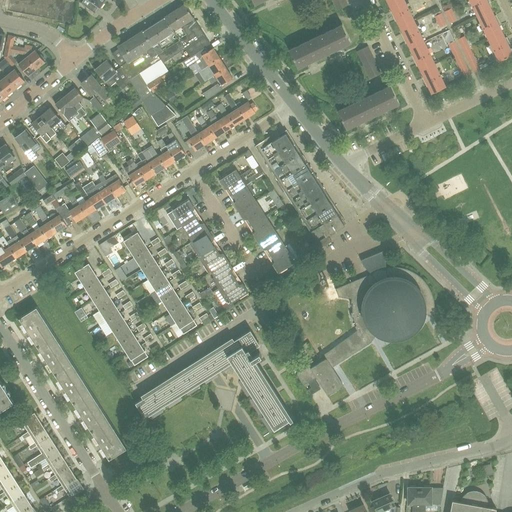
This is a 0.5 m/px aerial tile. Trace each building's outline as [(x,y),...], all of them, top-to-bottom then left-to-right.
[(11,0),(10,9),(23,11),(24,0),(11,0)] [(24,0),(23,11),(31,13),(33,0),(24,0)] [(33,0),(31,13),(40,15),(43,0),(33,0)] [(43,0),(40,15),(49,16),(52,0),(43,0)] [(57,0),(52,0),(49,16),(57,18),(57,21),(61,1),(57,0)] [(345,0),(335,5),(337,10),(348,5),(345,0)] [(404,0),(398,0),(389,4),(393,11),(391,12),(395,21),(397,20),(400,26),(414,20),(404,0)] [(469,0),(477,16),(491,9),(488,3),(490,2),(488,0),(469,0)] [(61,1),(58,21),(70,23),(74,3),(61,1)] [(445,11),(451,8),(452,8),(450,3),(443,6),(445,11)] [(185,4),(165,17),(185,49),(190,56),(205,47),(210,43),(185,4)] [(451,8),(445,11),(450,23),(456,20),(451,8)] [(491,9),(477,16),(488,38),(502,31),(499,25),(500,24),(496,15),(494,16),(491,9)] [(441,13),(435,16),(441,28),(447,25),(441,13)] [(165,17),(142,31),(161,59),(163,63),(185,49),(165,17)] [(414,20),(400,26),(403,33),(401,34),(406,43),(408,42),(411,48),(424,42),(414,20)] [(316,37),(324,55),(351,42),(342,24),(316,37)] [(159,76),(168,71),(163,63),(161,59),(142,31),(118,47),(124,55),(128,61),(120,66),(129,80),(131,83),(139,95),(143,101),(143,102),(151,115),(153,118),(155,122),(158,126),(176,115),(168,108),(166,106),(166,105),(156,95),(153,93),(153,92),(154,92),(147,85),(159,76)] [(502,31),(488,38),(499,61),(511,54),(511,52),(509,47),(511,46),(507,37),(505,38),(502,31)] [(450,32),(442,35),(445,42),(453,38),(450,32)] [(464,36),(458,39),(463,50),(470,47),(464,36)] [(316,37),(289,50),(298,68),(324,55),(316,37)] [(454,41),(448,44),(454,55),(460,52),(454,41)] [(424,42),(411,48),(414,55),(412,56),(416,65),(418,64),(421,70),(435,64),(424,42)] [(11,55),(12,52),(13,46),(7,45),(4,57),(5,58),(7,59),(11,55)] [(24,54),(27,57),(37,68),(45,61),(44,60),(45,59),(41,55),(40,55),(35,50),(32,46),(27,45),(26,48),(25,48),(19,47),(17,53),(24,54)] [(368,46),(357,51),(360,57),(371,52),(368,46)] [(190,56),(185,60),(188,64),(197,58),(203,68),(220,58),(213,48),(208,51),(205,47),(190,56)] [(470,47),(463,50),(469,61),(475,58),(470,47)] [(371,52),(360,57),(362,62),(373,57),(371,52)] [(460,52),(454,55),(459,66),(465,63),(460,52)] [(28,75),(32,72),(33,74),(38,70),(37,68),(27,57),(19,64),(28,75)] [(373,57),(362,62),(365,68),(376,62),(373,57)] [(7,59),(5,58),(0,62),(0,67),(1,69),(3,67),(9,62),(7,59)] [(220,58),(203,68),(201,70),(207,80),(210,78),(226,68),(220,58)] [(120,66),(115,70),(107,60),(95,69),(109,86),(115,81),(122,90),(131,83),(129,80),(120,66)] [(376,62),(365,68),(368,73),(379,68),(376,62)] [(435,64),(421,70),(424,77),(423,77),(427,87),(429,86),(432,93),(446,86),(435,64)] [(226,68),(210,78),(213,83),(218,80),(222,85),(233,78),(226,68)] [(379,68),(368,73),(370,79),(381,73),(379,68)] [(15,69),(7,76),(16,88),(25,81),(15,69)] [(101,87),(97,82),(91,75),(81,83),(91,96),(97,91),(105,100),(111,95),(103,86),(101,87)] [(7,76),(0,81),(0,86),(7,95),(16,88),(7,76)] [(162,80),(159,76),(147,85),(154,92),(165,85),(162,80)] [(203,93),(207,99),(222,90),(218,84),(203,93)] [(391,85),(364,98),(373,116),(400,103),(391,85)] [(70,92),(65,96),(82,116),(86,113),(82,108),(83,107),(78,101),(83,97),(75,88),(74,86),(69,90),(70,92)] [(248,90),(243,93),(248,100),(252,97),(248,90)] [(175,95),(173,92),(171,93),(166,96),(171,103),(177,99),(175,95)] [(229,94),(225,96),(234,111),(228,114),(235,125),(245,119),(238,108),(229,94)] [(143,101),(139,95),(126,106),(131,111),(142,101),(143,101)] [(65,96),(61,99),(60,98),(55,102),(56,104),(62,112),(64,114),(68,119),(73,115),(74,114),(79,119),(82,116),(65,96)] [(94,97),(90,101),(98,111),(103,107),(94,97)] [(364,98),(338,111),(346,128),(373,116),(364,98)] [(249,102),(238,108),(245,119),(255,112),(255,111),(258,109),(253,103),(250,104),(249,102)] [(221,103),(217,106),(221,113),(225,110),(221,103)] [(42,115),(41,115),(51,127),(56,123),(62,130),(67,126),(61,118),(60,119),(51,108),(47,111),(45,109),(40,113),(42,115)] [(140,108),(133,114),(135,117),(142,111),(140,108)] [(122,110),(121,109),(116,113),(121,119),(125,116),(126,115),(122,110)] [(211,110),(207,112),(211,119),(210,120),(212,125),(208,127),(215,138),(225,131),(218,121),(211,110)] [(37,119),(32,123),(42,134),(41,135),(46,142),(51,138),(50,137),(56,133),(51,127),(41,115),(40,113),(35,117),(37,119)] [(228,114),(218,121),(225,131),(235,125),(228,114)] [(193,137),(188,140),(195,150),(205,144),(198,133),(187,115),(181,119),(193,137)] [(201,116),(196,119),(201,126),(205,123),(201,116)] [(104,119),(92,129),(99,137),(111,127),(104,119)] [(124,128),(120,122),(114,127),(117,132),(124,128)] [(208,127),(198,133),(205,144),(215,138),(208,127)] [(36,143),(32,137),(26,129),(26,130),(24,130),(22,131),(21,133),(15,138),(21,146),(25,151),(24,152),(31,162),(38,157),(31,147),(36,143)] [(116,133),(114,130),(101,138),(103,142),(108,149),(111,148),(122,141),(117,133),(116,133)] [(91,144),(96,140),(89,132),(80,139),(87,147),(91,144)] [(172,142),(166,146),(175,160),(186,154),(172,132),(167,135),(172,142)] [(270,136),(256,145),(265,160),(291,143),(285,133),(274,141),(270,136)] [(98,138),(96,140),(91,144),(100,156),(107,151),(98,138)] [(75,157),(87,147),(80,139),(68,148),(75,157)] [(162,139),(157,142),(162,148),(160,149),(163,154),(159,156),(166,167),(175,160),(166,146),(162,139)] [(291,143),(265,160),(272,171),(299,154),(292,143),(291,143)] [(6,145),(0,148),(0,155),(10,169),(14,167),(11,162),(12,161),(11,159),(14,157),(6,145)] [(152,145),(147,148),(152,155),(150,156),(153,160),(149,163),(156,173),(166,167),(159,156),(152,145)] [(86,164),(92,160),(87,151),(80,156),(86,164)] [(142,161),(136,164),(139,169),(146,179),(156,173),(149,163),(142,152),(138,154),(142,161)] [(63,153),(54,160),(61,168),(70,161),(63,153)] [(299,154),(272,171),(278,181),(305,164),(299,154)] [(0,155),(0,167),(2,166),(6,172),(10,169),(0,155)] [(248,158),(246,159),(253,170),(260,166),(252,155),(248,158)] [(136,186),(146,179),(139,169),(136,164),(132,158),(127,161),(134,172),(129,175),(136,186)] [(85,169),(78,159),(65,168),(71,178),(85,169)] [(305,164),(278,181),(285,191),(312,174),(305,164)] [(35,166),(25,174),(38,190),(47,183),(35,166)] [(232,195),(249,184),(264,174),(260,166),(253,170),(251,172),(249,170),(239,176),(236,170),(228,175),(227,173),(219,179),(225,188),(227,187),(232,195)] [(26,175),(23,168),(7,179),(11,185),(26,175)] [(116,196),(126,190),(116,174),(106,180),(109,185),(116,196)] [(312,174),(285,191),(291,201),(318,184),(312,174)] [(109,185),(106,180),(102,175),(98,177),(102,183),(96,186),(106,202),(116,196),(109,185)] [(89,198),(96,209),(106,202),(96,186),(92,181),(88,184),(94,195),(89,198)] [(84,201),(79,204),(86,215),(96,209),(89,198),(79,182),(74,185),(84,201)] [(239,211),(255,201),(252,196),(255,194),(249,184),(232,195),(237,203),(235,204),(239,211)] [(318,184),(291,201),(298,212),(325,194),(318,184)] [(76,222),(86,215),(79,204),(72,193),(67,197),(75,207),(69,211),(64,203),(62,204),(64,208),(62,210),(65,215),(66,215),(68,217),(72,215),(76,222)] [(0,204),(6,214),(20,205),(13,194),(0,202),(0,204)] [(325,194),(298,212),(304,222),(331,204),(325,194)] [(47,206),(56,200),(53,195),(43,200),(47,206)] [(184,225),(197,217),(192,209),(194,207),(188,198),(180,204),(181,205),(173,210),(180,220),(184,225)] [(37,200),(28,206),(32,211),(35,209),(40,206),(40,205),(37,200)] [(251,225),(264,217),(261,211),(262,211),(255,201),(239,211),(244,218),(246,217),(251,225)] [(49,218),(48,219),(56,232),(67,225),(61,217),(65,215),(62,210),(64,208),(62,204),(55,209),(58,213),(56,214),(55,213),(54,213),(53,213),(50,215),(49,216),(49,217),(49,218)] [(304,222),(310,232),(338,215),(331,204),(304,222)] [(40,206),(35,209),(44,224),(40,227),(47,238),(56,232),(48,219),(40,206)] [(30,212),(24,216),(32,228),(38,224),(30,212)] [(311,245),(310,246),(328,235),(344,225),(338,215),(310,232),(304,235),(311,245)] [(193,241),(209,231),(204,224),(202,225),(197,217),(184,225),(187,231),(186,231),(193,241)] [(259,242),(275,231),(268,222),(264,217),(251,225),(256,233),(254,234),(259,242)] [(20,218),(14,222),(24,237),(20,240),(27,251),(37,244),(30,234),(20,218)] [(155,221),(154,222),(158,230),(163,227),(160,224),(158,220),(155,221)] [(10,225),(4,229),(11,239),(7,242),(17,257),(27,251),(20,240),(10,225)] [(40,227),(30,234),(37,244),(47,238),(40,227)] [(199,258),(216,247),(211,239),(213,238),(209,231),(193,241),(189,243),(199,258)] [(270,255),(284,247),(280,242),(281,241),(275,231),(259,242),(263,249),(265,247),(270,255)] [(137,232),(124,241),(135,257),(148,249),(137,232)] [(328,235),(310,246),(314,252),(331,241),(328,235)] [(0,241),(1,243),(0,244),(0,263),(2,267),(17,257),(7,242),(3,236),(0,237),(0,241)] [(160,241),(158,237),(151,242),(153,246),(160,241)] [(289,243),(284,247),(270,255),(275,263),(273,265),(279,274),(288,269),(287,267),(294,262),(290,255),(295,252),(289,243)] [(209,273),(212,271),(228,261),(224,254),(221,255),(216,247),(199,258),(209,273)] [(167,252),(165,248),(158,253),(160,256),(167,252)] [(148,249),(135,257),(141,268),(155,259),(148,249)] [(386,267),(385,255),(382,249),(360,258),(363,265),(371,273),(365,277),(364,276),(358,280),(357,279),(350,283),(350,282),(335,288),(338,296),(351,299),(351,303),(352,303),(352,305),(352,307),(352,310),(352,312),(350,312),(351,317),(353,317),(354,320),(355,322),(356,325),(355,326),(357,330),(301,371),(297,365),(292,367),(296,374),(304,385),(317,377),(328,395),(343,385),(332,367),(353,354),(369,344),(371,343),(376,335),(378,336),(380,337),(381,338),(383,339),(384,339),(386,340),(388,340),(390,340),(393,341),(396,341),(398,340),(400,340),(401,340),(403,339),(405,339),(407,338),(409,337),(411,336),(413,335),(414,333),(416,332),(417,331),(419,329),(420,328),(421,326),(422,324),(424,322),(424,320),(425,318),(426,314),(432,315),(434,307),(433,306),(434,299),(432,299),(431,291),(430,292),(427,284),(426,285),(422,278),(421,279),(416,273),(415,274),(409,269),(408,270),(402,267),(401,268),(393,266),(393,268),(386,267)] [(178,251),(173,254),(178,260),(182,258),(178,251)] [(155,259),(141,268),(148,279),(162,270),(155,259)] [(174,263),(172,259),(165,263),(167,267),(174,263)] [(218,289),(236,278),(231,270),(233,268),(228,261),(212,271),(215,276),(212,279),(218,289)] [(89,263),(75,272),(86,289),(99,280),(89,263)] [(104,276),(111,272),(109,268),(102,272),(104,276)] [(162,270),(148,279),(155,290),(169,281),(162,270)] [(181,274),(179,270),(172,274),(174,278),(181,274)] [(236,278),(218,289),(225,298),(228,296),(232,302),(239,297),(240,299),(249,293),(243,284),(241,286),(236,278)] [(112,287),(118,283),(116,279),(109,283),(112,287)] [(99,280),(86,289),(92,299),(106,291),(99,280)] [(169,281),(155,290),(162,301),(176,292),(169,281)] [(188,284),(186,281),(179,285),(181,289),(188,284)] [(199,295),(202,299),(213,292),(210,287),(199,295)] [(118,298),(125,293),(123,290),(116,294),(118,298)] [(106,291),(92,299),(99,310),(113,301),(106,291)] [(176,292),(162,301),(169,312),(183,303),(176,292)] [(195,295),(193,292),(186,296),(188,300),(195,295)] [(113,301),(99,310),(106,321),(120,312),(113,301)] [(125,309),(132,305),(130,301),(123,305),(125,309)] [(202,306),(200,302),(192,307),(195,311),(202,306)] [(183,303),(169,312),(176,322),(189,314),(183,303)] [(37,307),(19,318),(37,346),(55,335),(37,307)] [(120,312),(106,321),(113,332),(127,323),(120,312)] [(209,317),(207,313),(199,318),(202,322),(209,317)] [(189,314),(176,322),(183,334),(197,325),(189,314)] [(139,331),(146,326),(144,322),(137,327),(139,331)] [(127,323),(113,332),(120,343),(134,334),(127,323)] [(254,364),(257,362),(255,360),(262,356),(259,352),(253,356),(250,351),(260,344),(251,329),(218,350),(222,357),(227,365),(235,361),(241,371),(239,373),(274,429),(289,419),(254,364)] [(146,341),(153,337),(150,333),(143,338),(146,341)] [(134,334),(120,343),(127,354),(140,345),(134,334)] [(55,335),(37,346),(55,374),(73,363),(55,335)] [(160,348),(158,345),(157,344),(150,349),(152,353),(160,348)] [(140,345),(127,354),(134,365),(148,356),(140,345)] [(222,357),(218,350),(205,358),(135,403),(145,418),(215,373),(227,365),(222,357)] [(73,363),(55,374),(73,402),(91,391),(73,363)] [(0,380),(0,410),(14,402),(0,380)] [(307,390),(310,395),(316,392),(312,387),(307,390)] [(91,391),(73,402),(91,431),(109,420),(91,391)] [(35,412),(15,425),(17,428),(23,424),(28,431),(22,435),(22,436),(42,423),(35,412)] [(109,420),(91,431),(109,459),(127,448),(109,420)] [(42,423),(22,436),(24,439),(30,435),(35,442),(48,434),(42,423)] [(55,444),(48,434),(35,442),(29,446),(29,447),(30,449),(37,445),(42,453),(55,444)] [(49,464),(62,455),(55,444),(42,453),(35,457),(28,462),(31,468),(45,459),(49,464)] [(21,461),(17,455),(13,457),(17,464),(21,461)] [(49,464),(34,473),(36,477),(45,472),(44,471),(51,467),(55,474),(69,466),(62,455),(49,464)] [(4,462),(0,464),(0,479),(11,473),(4,462)] [(57,477),(62,485),(75,476),(69,466),(55,474),(49,478),(51,482),(57,477)] [(11,473),(0,479),(0,484),(4,492),(18,483),(11,473)] [(75,476),(62,485),(56,489),(58,492),(64,488),(69,496),(83,488),(75,476)] [(18,483),(4,492),(0,494),(0,498),(6,495),(11,502),(25,494),(18,483)] [(408,487),(408,497),(408,504),(414,504),(414,511),(419,511),(420,487),(416,487),(416,486),(410,486),(410,487),(408,487)] [(419,511),(425,511),(425,504),(440,504),(443,490),(431,490),(431,487),(430,487),(430,486),(424,486),(424,487),(420,487),(419,511)] [(452,500),(451,508),(450,511),(495,511),(496,508),(489,507),(489,504),(488,500),(486,497),(484,494),(481,492),(477,491),(473,490),(469,491),(466,493),(463,496),(461,499),(460,502),(452,500)] [(395,505),(394,502),(390,493),(371,501),(372,502),(373,502),(377,511),(385,511),(386,511),(385,510),(395,505)] [(11,502),(4,507),(6,510),(13,506),(17,511),(19,511),(31,505),(25,494),(11,502)]
